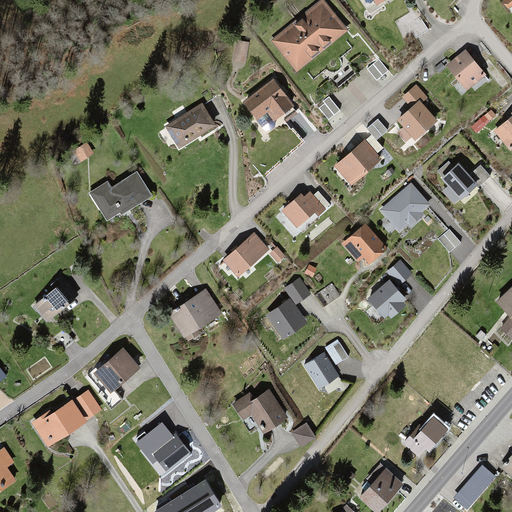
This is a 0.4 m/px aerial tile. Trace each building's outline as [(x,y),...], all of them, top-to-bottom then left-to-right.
[(370,0),(376,8),(388,0),(370,0)] [(272,44),(297,75),(347,34),(322,4),(272,44)] [(485,80),(463,53),(447,66),(468,93),(485,80)] [(274,84),(243,106),(255,124),(266,116),(272,123),(292,109),(274,84)] [(402,96),(413,108),(420,102),(426,97),(415,85),(402,96)] [(413,108),(399,121),(415,139),(436,121),(420,102),(413,108)] [(202,107),(167,130),(180,151),(216,129),(202,107)] [(491,110),(472,126),(476,131),(495,115),(491,110)] [(511,117),(496,131),(510,149),(511,147),(511,117)] [(377,121),(368,129),(376,138),(386,130),(377,121)] [(365,141),(336,166),(352,184),(381,160),(365,141)] [(69,160),(76,170),(95,156),(88,146),(69,160)] [(448,163),(438,171),(450,185),(443,190),(455,204),(477,185),(468,175),(458,164),(453,168),(448,163)] [(480,165),(468,175),(477,185),(489,175),(480,165)] [(102,218),(122,207),(147,191),(136,174),(113,189),(111,185),(90,196),(102,218)] [(430,206),(408,180),(377,206),(399,232),(430,206)] [(314,187),(287,208),(304,230),(331,208),(314,187)] [(385,248),(365,225),(344,243),(358,260),(363,255),(369,262),(385,248)] [(448,228),(437,238),(450,252),(461,241),(448,228)] [(259,236),(225,264),(242,285),(276,256),(259,236)] [(400,259),(387,270),(399,284),(412,273),(400,259)] [(297,278),(284,287),(291,298),(295,304),(308,295),(297,278)] [(61,279),(33,303),(49,323),(78,298),(61,279)] [(389,282),(369,299),(384,317),(388,313),(391,316),(404,305),(401,302),(404,300),(389,282)] [(511,282),(494,302),(511,318),(511,282)] [(210,290),(167,311),(179,335),(221,314),(210,290)] [(291,298),(268,313),(281,335),(305,321),(295,304),(291,298)] [(340,339),(327,346),(336,363),(349,356),(340,339)] [(119,347),(91,373),(108,392),(136,366),(119,347)] [(323,352),(303,364),(320,391),(340,379),(323,352)] [(266,388),(250,399),(245,392),(230,402),(239,416),(251,408),(265,428),(284,415),(266,388)] [(87,389),(30,420),(42,443),(99,411),(87,389)] [(430,414),(403,442),(414,454),(442,426),(430,414)] [(190,453),(175,434),(173,436),(161,422),(135,443),(153,465),(157,462),(165,472),(190,453)] [(306,424),(294,432),(299,440),(311,433),(306,424)] [(0,486),(12,479),(6,468),(11,464),(0,448),(0,486)] [(511,476),(511,451),(499,466),(511,476)] [(384,466),(357,496),(374,511),(400,481),(384,466)] [(206,480),(154,511),(212,511),(223,506),(206,480)]
